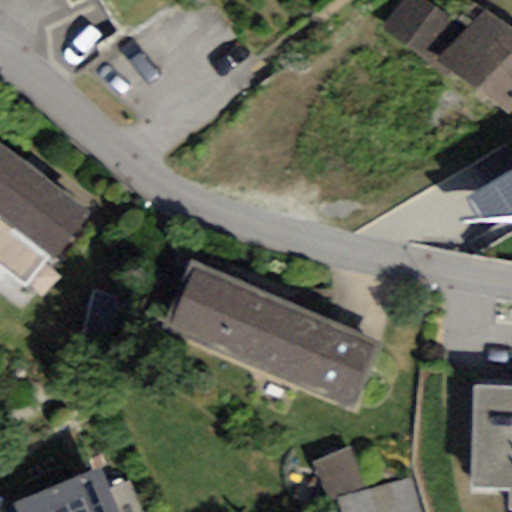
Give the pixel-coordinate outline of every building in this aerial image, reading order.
[(418,0),(403,0),(380,33),(421,62),(449,22),(418,0)] [(511,35),(481,11),(435,69),(508,127),(511,121),(511,35)] [(0,157),(0,270),(25,290),(45,263),(54,267),(87,224),(0,157)] [(511,177),(461,207),(477,234),(511,229),(511,177)] [(190,270),(161,337),(351,417),(379,349),(190,270)] [(511,511),(511,393),(474,392),(471,499),(507,500),(507,511),(511,511)] [(113,511),(100,478),(12,511),(113,511)] [(421,511),(411,479),(332,503),(334,511),(421,511)]
